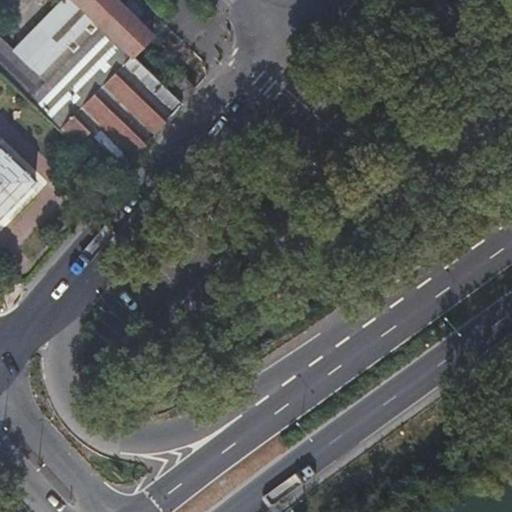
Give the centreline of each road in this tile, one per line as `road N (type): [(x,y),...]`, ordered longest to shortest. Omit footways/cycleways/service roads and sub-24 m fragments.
road 1 (primary): [(279,406),(234,405),(189,430),(138,441),(112,440),(85,420),(66,387),(64,360),(74,317),(115,240)]
road 2 (primary): [(240,511),(511,314)]
road 3 (secondary): [(305,16),(115,240)]
road 4 (primary): [(511,240),(279,406)]
road 5 (primary): [(279,406),(141,511)]
road 6 (secondary): [(115,240),(0,369)]
road 7 (primary): [(0,399),(7,421),(76,511)]
